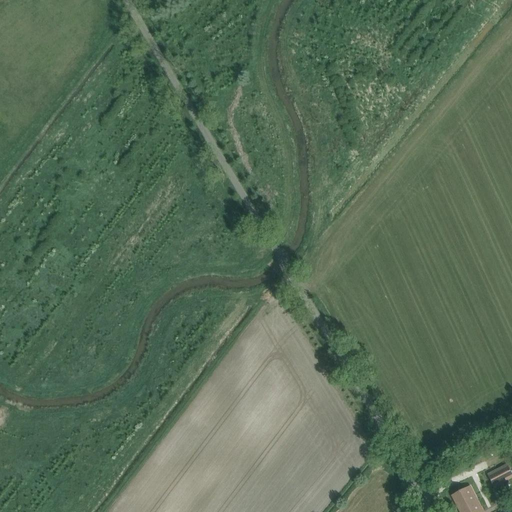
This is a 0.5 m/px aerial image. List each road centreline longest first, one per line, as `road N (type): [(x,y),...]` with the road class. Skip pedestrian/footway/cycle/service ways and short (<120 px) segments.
road 1 (unclassified): [(426,511),(400,454),(135,0)]
road 2 (track): [(105,511),(292,273)]
